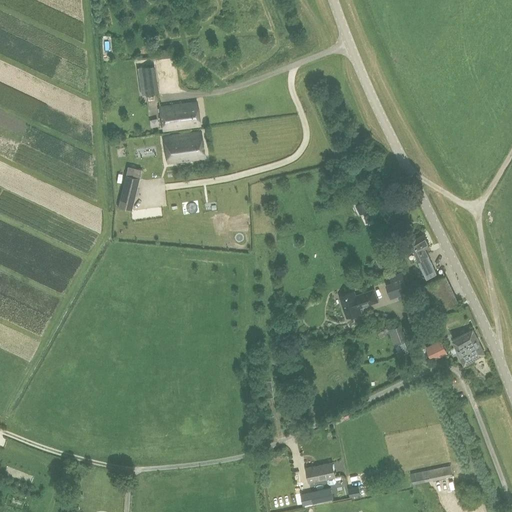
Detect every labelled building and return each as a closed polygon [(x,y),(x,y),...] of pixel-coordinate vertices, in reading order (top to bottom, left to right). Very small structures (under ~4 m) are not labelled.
[(155,65),(141,67),(142,75),(156,73),(155,65)] [(164,129),(189,126),(201,124),(198,100),(160,105),(164,129)] [(148,118),(150,124),(157,122),(155,116),(148,118)] [(202,130),(173,134),(165,135),(169,162),(206,157),(202,130)] [(127,167),(118,207),(132,211),(141,170),(127,167)] [(356,205),(360,213),(367,210),(362,202),(356,205)] [(430,246),(424,234),(410,241),(428,277),(437,273),(425,248),(430,246)] [(407,291),(401,274),(392,278),(394,284),(388,285),(392,296),(407,291)] [(443,287),(439,278),(422,286),(430,301),(440,297),(437,290),(443,287)] [(338,296),(346,318),(362,312),(361,308),(379,302),(374,288),(356,295),(355,290),(338,296)] [(408,308),(411,320),(425,317),(422,305),(408,308)] [(388,329),(394,345),(407,341),(401,325),(388,329)] [(465,363),(485,354),(474,330),(454,339),(465,363)] [(431,361),(446,354),(440,342),(426,349),(431,361)] [(294,423),(303,419),(294,399),(285,403),(294,423)] [(336,481),(333,462),(306,468),(309,482),(327,478),(328,483),(330,484),(335,483),(336,481)] [(451,466),(411,474),(413,485),(453,477),(451,466)] [(359,486),(348,488),(350,497),(361,495),(359,486)] [(322,501),(333,499),(331,488),(301,494),(304,505),(315,503),(316,506),(323,505),(322,501)]
